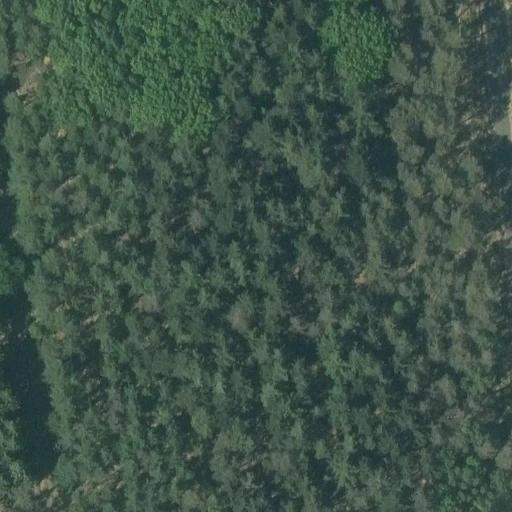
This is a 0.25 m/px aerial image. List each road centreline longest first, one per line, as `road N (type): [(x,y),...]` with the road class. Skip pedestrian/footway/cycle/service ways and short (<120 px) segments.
road 1 (track): [(0,100),(63,511)]
road 2 (track): [(491,0),(511,201)]
